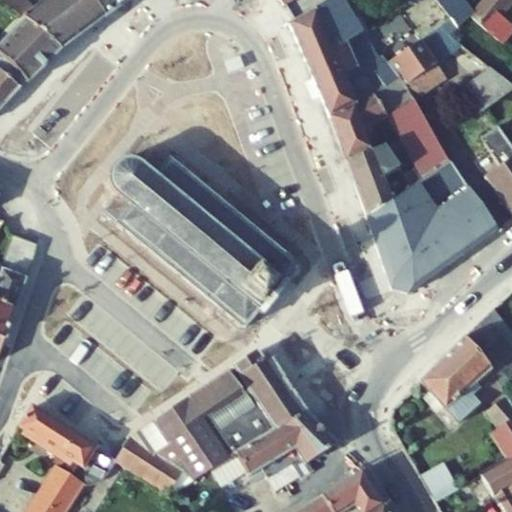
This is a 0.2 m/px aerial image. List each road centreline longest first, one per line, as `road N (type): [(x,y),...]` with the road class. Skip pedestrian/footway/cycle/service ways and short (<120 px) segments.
road 1 (residential): [(376,362),(259,47),(229,21),(188,15),(158,30),(38,182)]
road 2 (residential): [(38,182),(61,267),(32,362)]
road 3 (tertiary): [(376,362),(511,259)]
road 4 (tertiary): [(370,372),(363,421),(412,511)]
